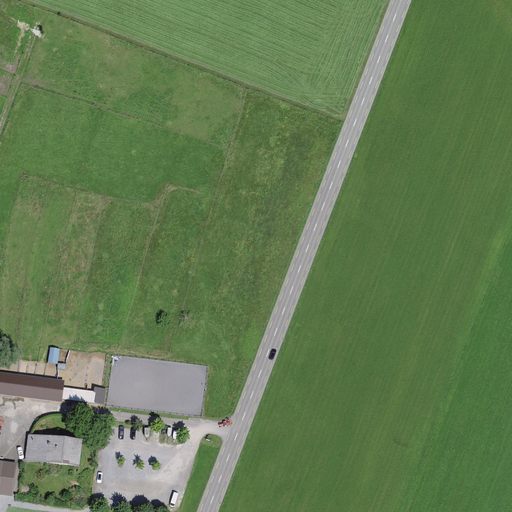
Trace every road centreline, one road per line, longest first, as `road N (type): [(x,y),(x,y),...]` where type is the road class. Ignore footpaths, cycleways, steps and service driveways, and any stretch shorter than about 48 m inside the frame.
road 1 (secondary): [(401,0),(208,511)]
road 2 (track): [(44,10),(0,129)]
